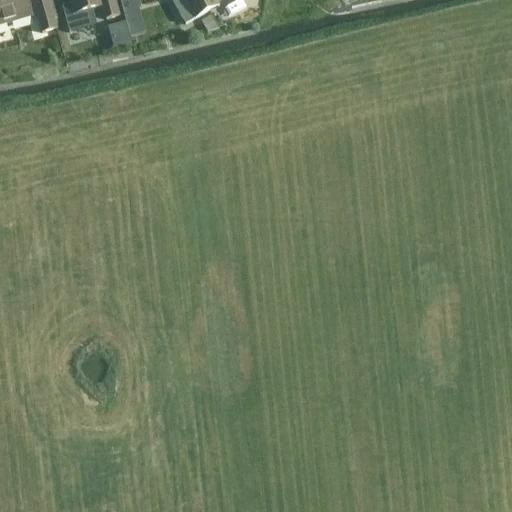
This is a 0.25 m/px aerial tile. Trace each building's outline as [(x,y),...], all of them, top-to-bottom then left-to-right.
[(42,35),(56,31),(47,0),(33,0),(27,2),(26,0),(0,0),(0,27),(37,17),(42,35)] [(69,0),(71,6),(62,9),(69,34),(95,26),(91,12),(103,9),(106,22),(119,18),(114,0),(69,0)] [(135,0),(120,5),(123,16),(138,12),(135,0)] [(175,0),(172,2),(185,27),(220,8),(215,0),(175,0)] [(211,17),(201,23),(207,34),(219,29),(211,17)]
